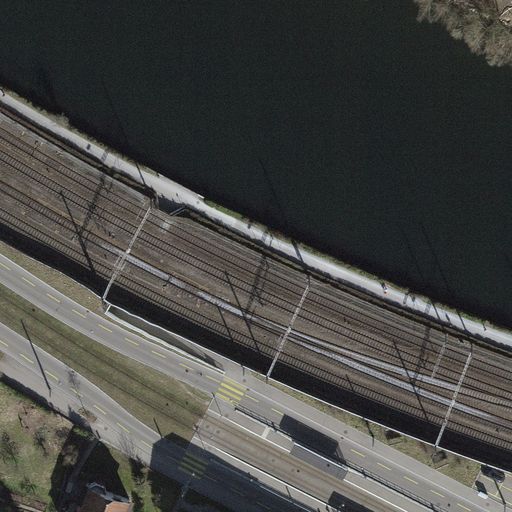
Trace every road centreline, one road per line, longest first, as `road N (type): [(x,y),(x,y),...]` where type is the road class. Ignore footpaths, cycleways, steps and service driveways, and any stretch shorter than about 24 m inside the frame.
road 1 (secondary): [(471,511),(90,326),(0,270)]
road 2 (track): [(174,193),(511,341)]
road 3 (secondary): [(0,333),(140,436),(285,511)]
road 4 (track): [(0,94),(174,193)]
